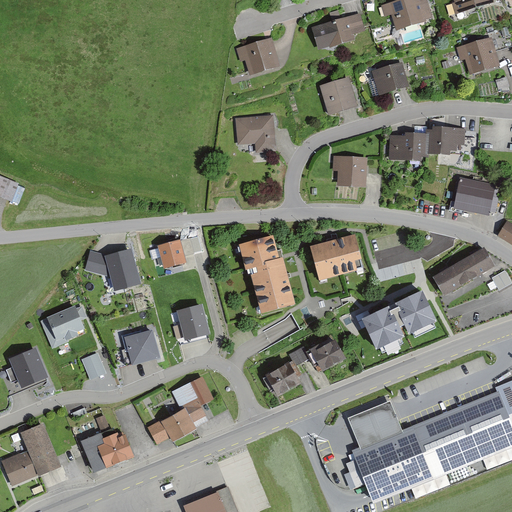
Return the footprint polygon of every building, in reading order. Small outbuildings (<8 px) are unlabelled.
[(404,0),(398,2),(389,5),(396,29),(422,21),(419,11),(426,9),(423,0),(404,0)] [(454,0),(455,3),(452,4),(454,12),(463,10),(490,2),(489,0),(454,0)] [(362,30),(357,15),(349,18),(353,32),(362,30)] [(349,33),(345,18),(312,28),(318,49),(351,39),(349,33)] [(469,72),(496,64),(492,52),(489,40),(483,42),(462,48),(469,72)] [(273,55),(269,41),(242,49),(245,60),(249,73),(272,66),(269,57),(273,55)] [(382,93),(389,91),(405,86),(399,64),(371,73),(373,79),(374,79),(374,81),(370,83),(374,95),(382,93)] [(333,111),(339,109),(353,105),(346,79),(320,87),(325,102),(328,112),(333,111)] [(256,151),(272,149),(271,129),(270,118),(236,120),(238,143),(255,142),(256,151)] [(425,153),(426,153),(437,153),(437,149),(454,150),(454,144),(461,145),(461,141),(462,131),(443,130),(443,132),(426,132),(426,136),(425,153)] [(397,141),(390,141),(389,155),(396,156),(396,159),(408,159),(408,155),(425,156),(426,153),(425,153),(426,136),(414,136),(414,138),(397,138),(397,141)] [(337,183),(362,185),(364,165),(364,160),(339,158),(337,183)] [(0,196),(9,200),(19,204),(25,190),(14,187),(15,183),(0,177),(0,196)] [(459,180),(453,207),(487,214),(493,187),(459,180)] [(511,242),(511,228),(505,224),(498,234),(511,242)] [(354,266),(360,264),(353,236),(337,240),(335,234),(329,234),(331,242),(310,248),(317,276),(324,274),(325,278),(355,270),(354,266)] [(185,256),(202,251),(198,236),(181,241),(185,256)] [(262,305),(264,311),(292,304),(280,259),(277,260),(276,256),(281,255),(279,249),(274,251),(271,237),(242,245),(244,251),(240,252),(245,269),(252,267),(254,273),(250,274),(259,306),(262,305)] [(156,246),(162,268),(187,262),(185,256),(181,241),(180,240),(156,246)] [(433,278),(442,294),(492,265),(482,249),(475,253),(473,251),(468,253),(470,256),(445,271),(443,268),(438,271),(440,274),(433,278)] [(110,272),(117,293),(143,287),(132,252),(109,256),(91,250),(87,266),(110,272)] [(505,271),(492,278),(498,290),(511,283),(505,271)] [(422,289),(362,317),(377,350),(437,322),(422,289)] [(204,303),(178,309),(185,342),(211,336),(204,303)] [(75,307),(41,322),(53,349),(87,334),(81,320),(85,318),(80,307),(77,309),(75,307)] [(152,330),(124,337),(127,350),(122,351),(126,366),(159,358),(152,330)] [(305,352),(309,358),(313,366),(318,364),(321,370),(342,358),(333,341),(331,342),(329,338),(305,352)] [(303,361),(309,358),(305,352),(302,346),(296,350),(303,361)] [(37,348),(9,358),(24,392),(52,381),(37,348)] [(287,355),(294,366),(300,363),(293,351),(287,355)] [(97,354),(82,360),(90,379),(105,373),(97,354)] [(273,388),(276,394),(297,382),(294,376),(298,374),(291,361),(272,372),(271,369),(264,373),(266,376),(262,378),(269,391),(273,388)] [(197,404),(204,401),(210,398),(200,378),(173,391),(182,410),(177,413),(170,399),(150,410),(156,423),(147,428),(155,443),(169,436),(171,440),(193,427),(206,420),(197,404)] [(360,447),(352,450),(371,496),(374,503),(511,446),(511,422),(509,414),(499,391),(497,392),(402,430),(360,447)] [(390,400),(348,417),(360,447),(402,430),(390,400)] [(71,413),(74,418),(85,413),(83,408),(71,413)] [(105,415),(96,418),(102,433),(109,430),(111,429),(105,415)] [(39,474),(57,466),(54,457),(40,425),(21,433),(29,452),(2,464),(10,483),(38,472),(39,474)] [(131,456),(123,436),(117,438),(115,434),(111,436),(109,430),(102,433),(81,441),(86,454),(93,471),(131,456)] [(185,511),(236,511),(226,487),(214,492),(216,496),(184,509),(185,511)]
